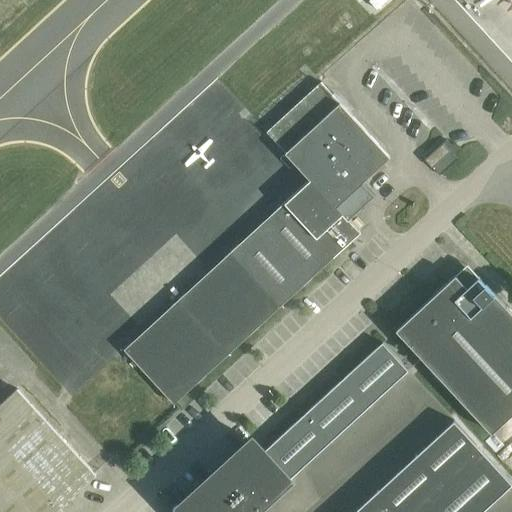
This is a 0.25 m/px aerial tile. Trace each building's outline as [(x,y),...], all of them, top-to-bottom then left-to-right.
[(309,178),(123,348),(173,403),(333,256),(360,232),(348,218),(374,194),(362,181),(389,156),(321,82),(267,132),(285,151),(309,178)] [(424,159),(431,167),(449,150),(442,142),(424,159)] [(396,329),(491,432),(511,412),(511,312),(466,263),(396,329)] [(253,511),(289,479),(329,443),(368,407),(408,370),(382,342),(342,379),(303,415),(264,450),(258,444),(258,445),(227,473),(225,471),(219,477),(215,481),(216,482),(185,511),(253,511)] [(114,454),(168,403),(124,357),(70,407),(114,454)] [(0,403),(0,511),(53,511),(95,474),(17,388),(0,403)] [(375,493),(353,511),(480,511),(511,483),(478,447),(454,420),(414,457),(375,493)]
